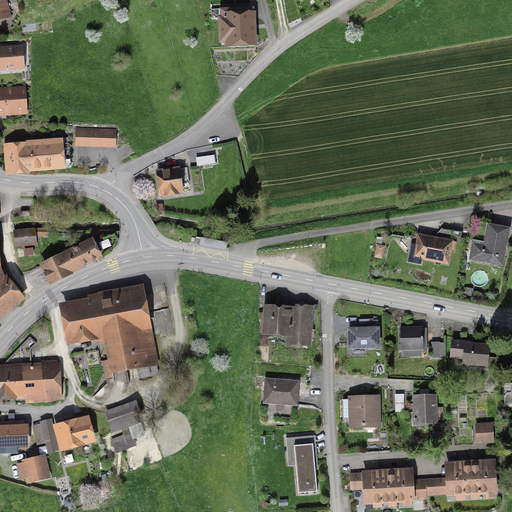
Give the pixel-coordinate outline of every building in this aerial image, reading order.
[(0,0),(0,21),(12,18),(6,0),(0,0)] [(221,43),(251,42),(251,8),(221,8),(221,43)] [(0,72),(25,70),(23,46),(0,47),(0,72)] [(0,116),(27,115),(26,86),(0,87),(0,116)] [(117,130),(76,128),(75,147),(116,148),(117,130)] [(8,148),(9,171),(65,167),(63,139),(25,142),(25,147),(8,148)] [(197,167),(216,165),(215,156),(196,158),(197,167)] [(189,184),(187,168),(180,169),(180,167),(156,170),(159,198),(184,195),(182,185),(189,184)] [(503,267),(511,229),(487,224),(484,242),(473,240),(469,260),(503,267)] [(37,238),(48,237),(48,229),(13,231),(14,247),(37,245),(37,238)] [(454,242),(454,241),(417,233),(415,245),(411,244),(407,263),(422,265),(423,260),(449,265),(452,250),(455,251),(457,242),(454,242)] [(200,245),(226,250),(227,243),(201,238),(200,245)] [(73,273),(103,259),(93,239),(39,265),(50,287),(74,275),(73,273)] [(383,258),(385,247),(377,245),(374,257),(383,258)] [(0,260),(0,316),(22,300),(6,280),(4,281),(1,269),(0,260)] [(103,361),(107,384),(115,382),(113,372),(136,367),(138,379),(158,376),(144,295),(67,309),(72,339),(105,333),(110,360),(103,361)] [(290,305),(289,308),(264,306),(261,337),(286,339),(286,345),(311,347),(311,339),(314,339),(315,330),(312,330),(314,307),(290,305)] [(348,351),(380,350),(380,328),(378,328),(378,321),(373,321),(373,320),(359,320),(360,329),(347,329),(348,351)] [(402,358),(422,357),(422,353),(428,353),(427,329),(423,329),(423,327),(400,328),(401,351),(402,351),(402,358)] [(470,343),(470,342),(452,341),(450,359),(463,360),(462,366),(488,368),(490,345),(470,343)] [(431,358),(440,358),(440,357),(444,357),(444,343),(440,343),(431,343),(431,358)] [(0,395),(26,394),(26,403),(48,402),(62,399),(60,367),(57,367),(57,361),(47,361),(47,368),(0,370),(0,395)] [(263,404),(298,407),(300,382),(265,379),(263,404)] [(511,384),(510,385),(510,383),(503,383),(504,408),(511,407),(511,384)] [(395,395),(395,413),(405,412),(404,394),(395,395)] [(437,395),(412,396),(413,426),(438,425),(437,395)] [(381,428),(381,396),(347,397),(348,400),(343,400),(343,418),(349,418),(349,429),(381,428)] [(144,423),(136,401),(104,413),(112,434),(144,423)] [(92,439),(87,418),(56,425),(61,446),(92,439)] [(47,453),(59,450),(51,421),(32,426),(37,446),(45,444),(47,453)] [(476,444),(494,443),(493,423),(475,424),(476,444)] [(0,445),(26,445),(26,427),(0,427),(0,445)] [(442,443),(442,431),(432,431),(432,443),(442,443)] [(116,454),(135,447),(130,433),(110,440),(116,454)] [(298,495),(317,493),(315,470),(318,470),(315,436),(286,438),(288,467),(296,466),(298,495)] [(48,477),(44,458),(16,463),(20,480),(28,478),(28,481),(48,477)] [(448,479),(449,494),(495,492),(494,463),(482,464),(471,464),(457,465),(448,465),(448,479)] [(365,489),(366,503),(412,500),(411,481),(411,471),(399,472),(384,473),(373,473),(351,474),(352,489),(365,489)] [(449,494),(448,479),(411,481),(412,500),(427,500),(427,495),(449,494)]
